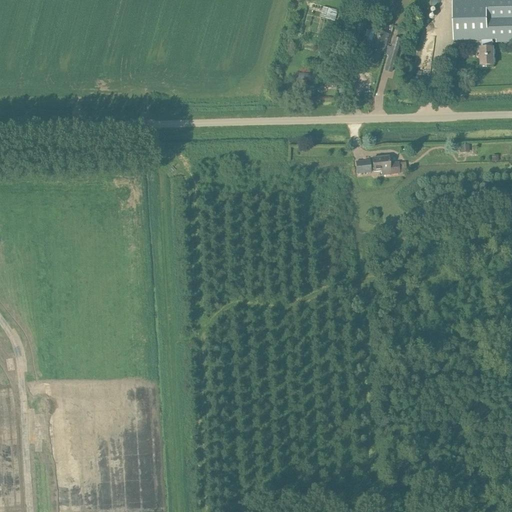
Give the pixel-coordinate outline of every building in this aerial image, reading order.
[(482,40),(482,48),(480,48),(481,66),(494,65),(493,48),(492,40),(511,40),(511,0),(453,0),(454,41),(482,40)] [(381,10),(379,18),(386,19),(388,12),(381,10)] [(372,42),(369,53),(366,63),(377,66),(381,51),(384,52),(389,34),(373,30),(370,31),(368,33),(367,37),(368,40),(370,42),(372,42)] [(390,49),(388,48),(386,54),(389,55),(385,69),(392,71),(400,41),(393,40),(390,49)] [(298,74),(298,80),(298,85),(306,86),(306,81),(316,81),(316,75),(298,74)] [(399,170),(395,170),(394,164),(389,165),(388,157),(372,159),(374,173),(381,172),(381,177),(390,176),(390,175),(396,174),(395,172),(399,172),(399,170)] [(359,175),(370,173),(369,162),(358,163),(359,175)]
